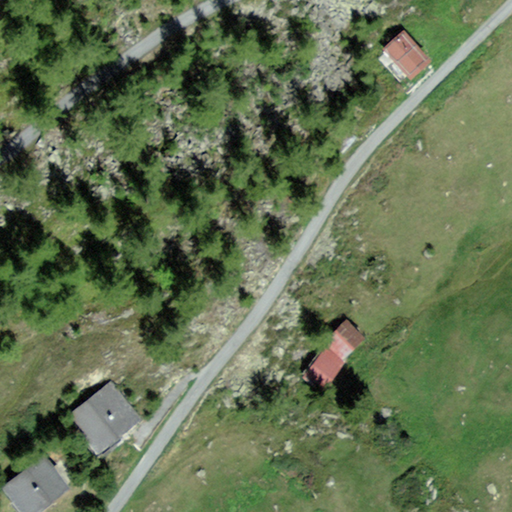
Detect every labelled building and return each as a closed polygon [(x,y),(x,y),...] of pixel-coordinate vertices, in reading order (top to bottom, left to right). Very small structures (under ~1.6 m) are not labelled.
[(426,61),(403,36),(387,50),(410,75),(426,61)] [(356,340),(342,326),(325,344),(339,358),(356,340)] [(335,365),(321,353),(301,378),(315,390),(335,365)] [(104,393),(63,422),(91,463),(130,430),(104,393)] [(31,467),(0,487),(0,507),(2,511),(36,511),(56,499),(31,467)]
